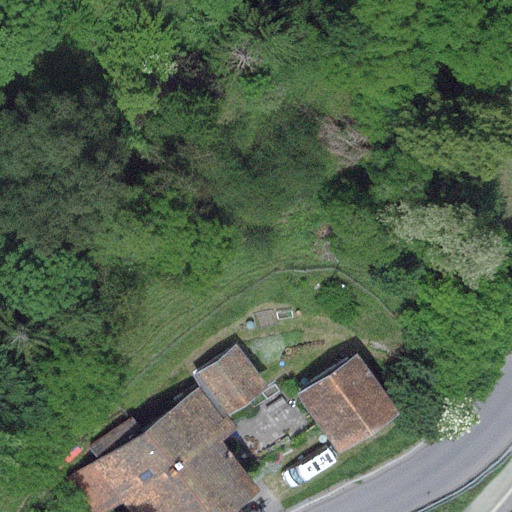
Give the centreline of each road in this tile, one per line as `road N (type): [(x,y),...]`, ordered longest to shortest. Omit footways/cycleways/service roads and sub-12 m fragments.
road 1 (unknown): [(0,459),(66,357),(138,294),(382,147)]
road 2 (residential): [(511,395),(464,450),(359,511)]
